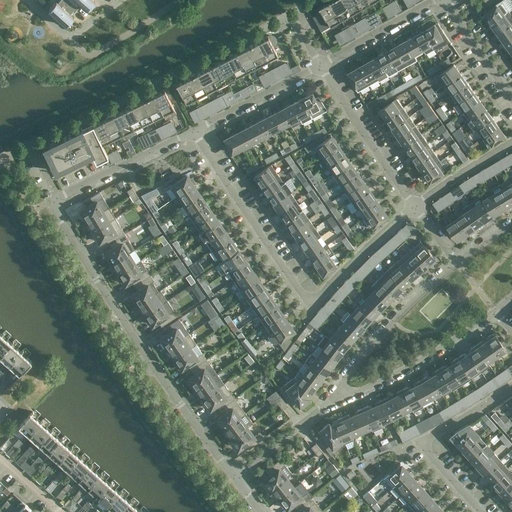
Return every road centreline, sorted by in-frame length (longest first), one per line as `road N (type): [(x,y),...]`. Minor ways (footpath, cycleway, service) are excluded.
road 1 (residential): [(192,130),(307,298),(414,208)]
road 2 (residential): [(234,476),(115,309),(56,211),(57,199)]
road 3 (residential): [(481,511),(426,443),(511,386)]
road 4 (residential): [(333,398),(412,365),(494,310)]
road 5 (residential): [(457,263),(366,349),(333,398)]
road 6 (residential): [(320,65),(414,208)]
road 7 (residential): [(57,199),(192,130)]
road 8 (residential): [(192,130),(320,65)]
road 9 (residential): [(320,65),(432,0)]
road 10 (residential): [(234,476),(333,398)]
road 11 (residential): [(121,0),(69,39),(26,0)]
